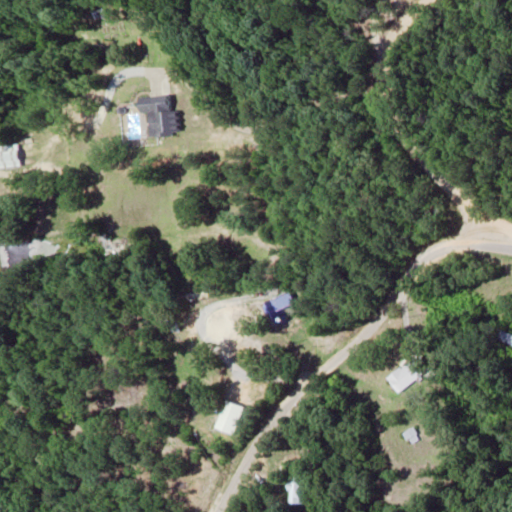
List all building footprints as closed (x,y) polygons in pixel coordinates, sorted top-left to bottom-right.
[(174,100),(141,102),(144,137),(176,134),(174,100)] [(0,168),(20,168),(20,146),(0,146),(0,168)] [(293,304),(288,292),(264,303),(273,321),(282,317),(279,311),(293,304)] [(511,344),(511,335),(490,326),(487,334),(511,344)] [(389,377),(400,393),(433,370),(422,355),(389,377)] [(289,475),(289,505),(306,505),(306,475),(289,475)]
